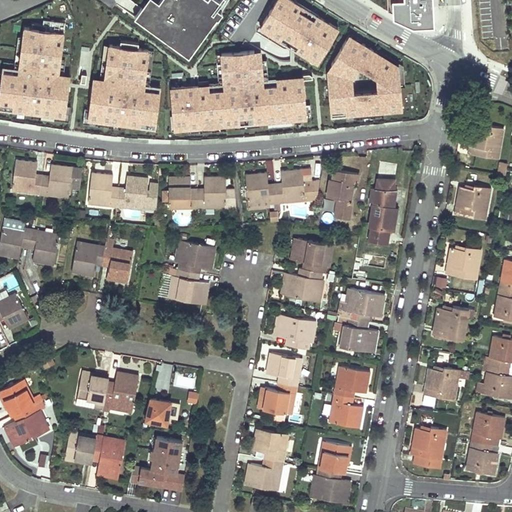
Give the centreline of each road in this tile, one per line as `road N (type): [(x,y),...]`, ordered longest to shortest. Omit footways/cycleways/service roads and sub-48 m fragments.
road 1 (residential): [(0,131),(120,150),(442,131)]
road 2 (residential): [(442,131),(378,483)]
road 3 (residential): [(246,368),(50,331),(0,358)]
road 4 (residential): [(174,511),(40,489),(0,460)]
road 5 (residential): [(220,511),(246,368)]
road 6 (residential): [(378,483),(511,495)]
road 7 (residential): [(246,368),(263,267),(245,264)]
